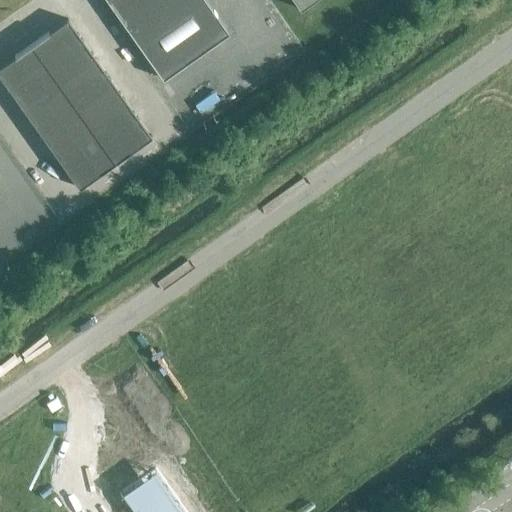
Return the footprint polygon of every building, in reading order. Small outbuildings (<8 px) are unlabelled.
[(106,0),(163,79),(228,32),(204,0),(106,0)] [(293,0),(300,9),(312,0),(293,0)] [(67,18),(0,66),(0,76),(79,188),(151,136),(67,18)] [(438,234),(339,303),(397,385),(417,371),(429,387),(488,346),(476,330),(496,316),(438,234)] [(264,358),(190,410),(257,505),(375,423),(324,351),(281,381),(264,358)] [(136,511),(185,511),(154,468),(121,491),(136,511)]
